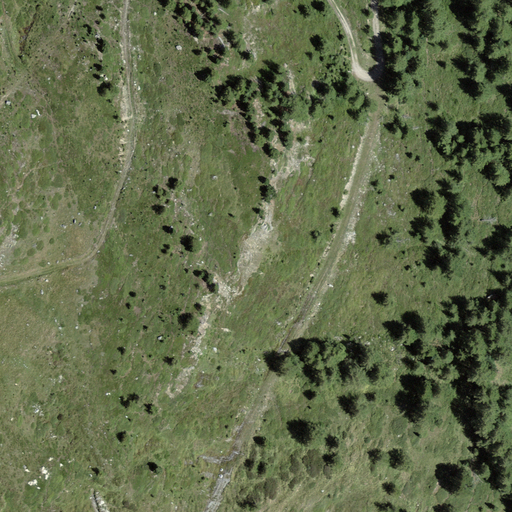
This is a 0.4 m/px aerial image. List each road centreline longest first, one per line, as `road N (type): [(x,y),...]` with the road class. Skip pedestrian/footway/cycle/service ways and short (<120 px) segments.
road 1 (track): [(128,0),(135,126),(99,247),(81,264),(0,282)]
road 2 (track): [(374,0),(381,65),(369,77),(357,69),(352,39),(330,0)]
